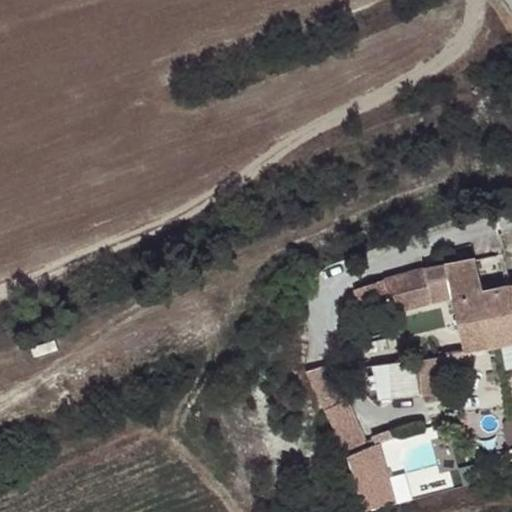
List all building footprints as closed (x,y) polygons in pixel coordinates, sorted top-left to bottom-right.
[(427,271),(435,306),(453,301),(485,295),(478,261),(446,267),(427,271)] [(435,306),(427,271),(387,280),(356,289),(361,303),(391,295),(397,313),(435,306)] [(453,301),(464,353),(497,347),(491,321),(511,316),(511,290),(485,295),(453,301)] [(511,316),(491,321),(497,347),(511,343),(511,316)] [(413,357),(372,366),(379,400),(421,390),(413,357)] [(338,361),(313,370),(345,448),(369,439),(338,361)] [(389,429),(370,436),(374,446),(392,439),(389,429)] [(362,448),(345,455),(355,486),(371,481),(362,448)]
